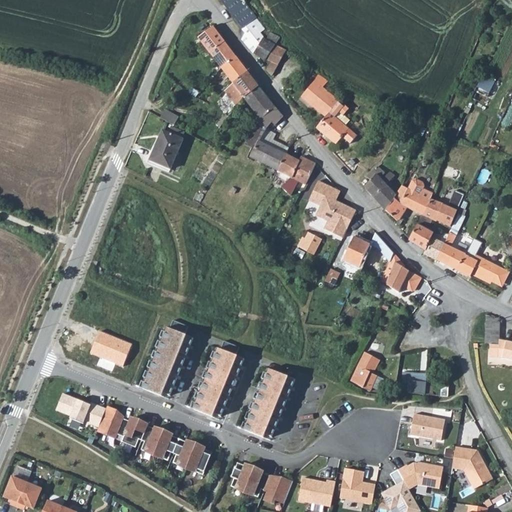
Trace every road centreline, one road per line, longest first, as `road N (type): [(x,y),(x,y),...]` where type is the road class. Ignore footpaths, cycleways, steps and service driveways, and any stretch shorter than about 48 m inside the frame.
road 1 (residential): [(194,0),(175,20),(34,361)]
road 2 (residential): [(466,290),(405,251),(200,0)]
road 3 (residential): [(34,361),(296,460),(353,428),(369,431)]
road 4 (residential): [(466,290),(458,321),(473,389),(511,458)]
